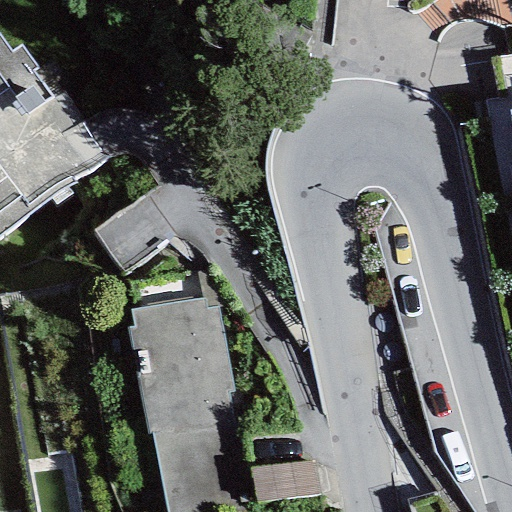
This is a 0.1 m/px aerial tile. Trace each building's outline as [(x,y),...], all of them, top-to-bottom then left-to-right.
[(20,46),(10,52),(0,38),(0,236),(105,160),(62,93),(51,99),(32,72),(37,69),(20,46)] [(123,264),(174,230),(146,188),(95,221),(123,264)] [(203,298),(131,311),(134,328),(128,329),(132,351),(139,349),(143,373),(135,374),(146,434),(152,433),(165,511),(249,511),(229,393),(234,393),(219,307),(205,310),(203,298)] [(41,511),(87,511),(78,443),(33,450),(41,511)] [(258,487),(320,484),(319,455),(257,458),(258,487)]
